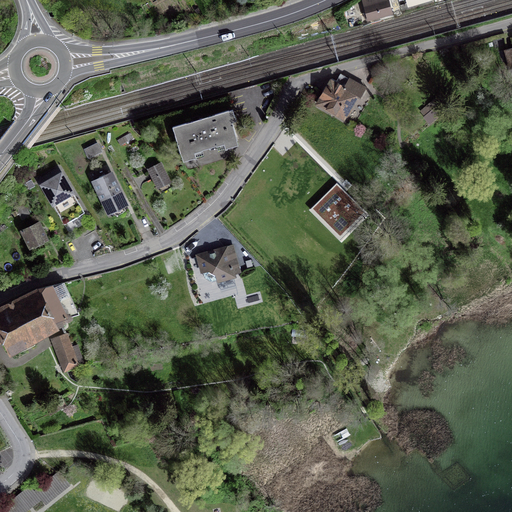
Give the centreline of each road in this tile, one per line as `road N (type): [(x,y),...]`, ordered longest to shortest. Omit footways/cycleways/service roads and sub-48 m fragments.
road 1 (residential): [(0,299),(180,236),(227,193),(302,82),(511,24)]
road 2 (primary): [(66,65),(246,29),(329,0)]
